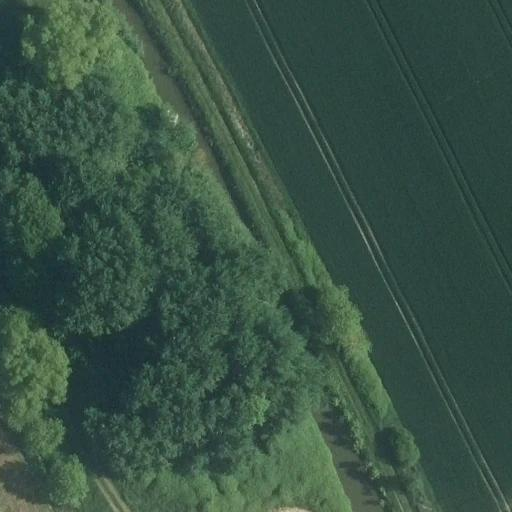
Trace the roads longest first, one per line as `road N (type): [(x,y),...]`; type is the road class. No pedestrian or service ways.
road 1 (track): [(403,511),(151,0)]
road 2 (track): [(0,187),(59,394),(118,511)]
